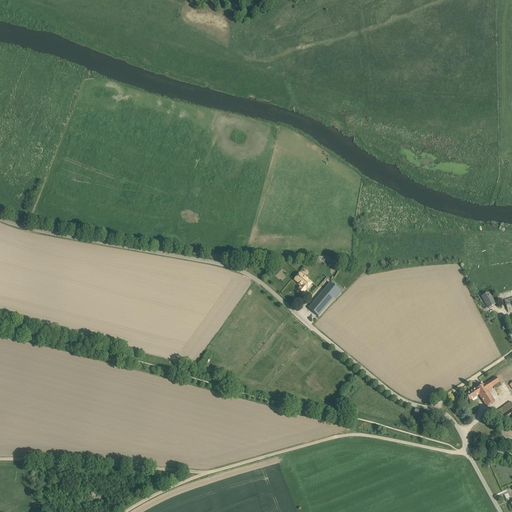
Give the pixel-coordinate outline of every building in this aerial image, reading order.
[(300,273),(294,280),(301,286),(298,290),(303,294),(306,290),(312,284),(300,273)] [(330,283),(325,289),(335,298),(337,295),(338,296),(341,292),(330,283)] [(335,298),(325,289),(309,309),(318,317),(335,298)] [(496,304),(489,293),(482,297),(489,308),(496,304)] [(282,326),(287,331),(295,321),(290,317),(282,326)] [(343,378),(350,384),(353,380),(346,374),(343,378)] [(477,388),(466,395),(470,401),(479,395),(487,407),(495,402),(488,391),(494,387),(500,383),(496,377),(484,385),(484,384),(477,388)] [(511,403),(511,402),(498,410),(508,424),(508,423),(511,420),(511,403)]
